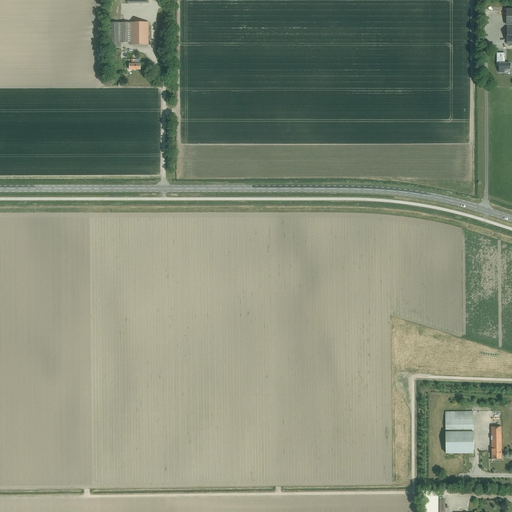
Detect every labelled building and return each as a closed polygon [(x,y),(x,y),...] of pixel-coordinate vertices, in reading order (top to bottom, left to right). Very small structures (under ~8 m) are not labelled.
[(121,43),(131,43),(131,45),(148,45),(148,23),(109,23),(109,48),(121,48),(121,43)] [(504,73),(504,69),(510,69),(510,63),(504,63),(504,59),(500,59),(500,63),(498,63),(499,73),(504,73)] [(129,70),(140,70),(140,64),(135,64),(134,60),(131,60),(131,64),(129,64),(129,70)] [(473,412),(445,412),(445,454),(473,454),(473,432),(473,412)] [(491,459),(501,459),(501,427),(491,427),(491,459)]
